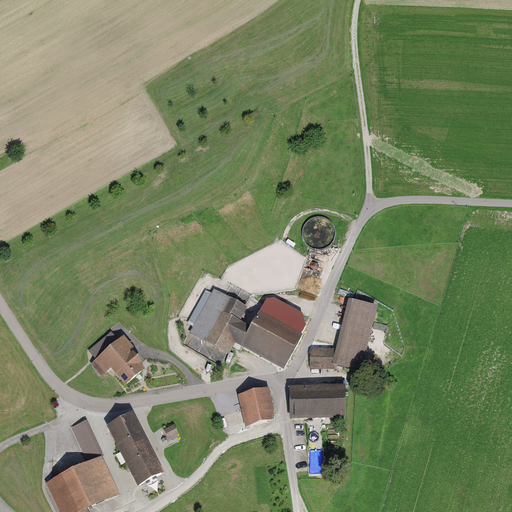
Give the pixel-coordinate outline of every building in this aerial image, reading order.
[(308,242),(312,246),(316,248),(320,248),(325,247),(328,245),(331,241),(333,237),(333,233),(331,228),(329,225),(325,222),(321,221),(316,222),(312,223),(309,226),(307,230),(306,234),(307,238),(308,242)] [(232,355),(237,346),(285,371),(307,328),(263,305),(253,324),(242,318),(248,306),(214,288),(212,294),(205,290),(189,321),(197,325),(192,334),(232,355)] [(366,373),(380,310),(353,304),(339,367),(366,373)] [(122,340),(93,365),(104,378),(112,371),(128,390),(149,372),(122,340)] [(311,351),(311,370),(335,370),(335,350),(311,351)] [(290,388),(291,420),(349,420),(349,388),(290,388)] [(270,390),(240,397),(248,429),(278,422),(270,390)] [(165,475),(135,416),(109,429),(138,488),(165,475)] [(90,426),(75,433),(86,454),(101,447),(90,426)] [(163,432),(170,443),(180,437),(173,426),(163,432)] [(101,458),(47,485),(60,511),(89,511),(121,497),(101,458)]
